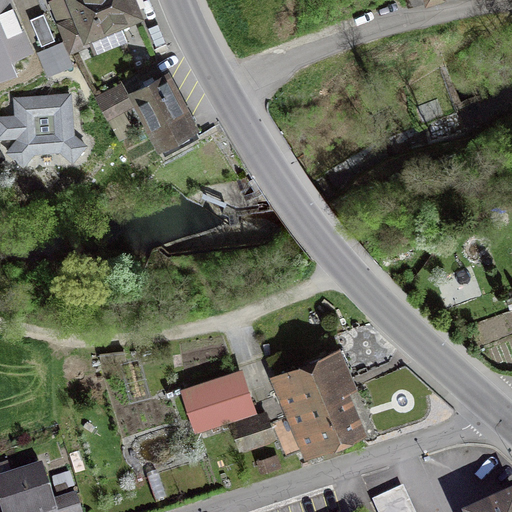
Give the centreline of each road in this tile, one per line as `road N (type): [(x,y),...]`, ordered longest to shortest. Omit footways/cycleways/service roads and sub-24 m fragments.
road 1 (secondary): [(179,0),(240,121),(347,278),(492,410)]
road 2 (track): [(0,329),(53,341),(129,342),(224,324),(347,278)]
road 3 (residential): [(502,418),(204,511)]
